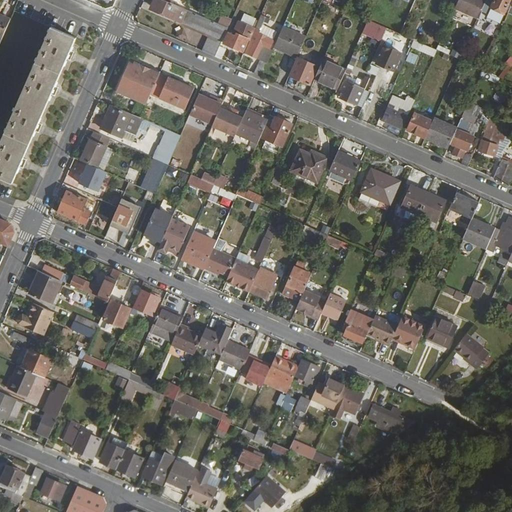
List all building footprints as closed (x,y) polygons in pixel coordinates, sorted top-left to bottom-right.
[(160,11),(210,33),(202,51),(216,57),(220,47),(229,27),(170,1),(166,0),(154,0),(153,4),(162,7),(160,11)] [(321,0),(319,7),(342,16),(344,9),(323,0),(321,0)] [(458,0),(455,9),(478,19),(482,9),(484,5),(486,0),(458,0)] [(486,0),(484,5),(504,14),(509,0),(486,0)] [(482,9),(478,19),(472,33),(477,35),(487,10),(482,9)] [(256,28),(251,40),(252,40),(246,54),(257,58),(262,45),(271,49),(274,40),(267,37),(269,33),(265,31),(272,17),(263,13),(256,28)] [(0,15),(0,38),(2,39),(11,18),(2,14),(1,16),(0,15)] [(253,26),(255,19),(243,15),(241,22),(253,26)] [(387,28),(369,20),(363,34),(381,42),(387,28)] [(229,33),(225,43),(244,51),(248,42),(250,42),(251,40),(256,28),(239,21),(233,35),(229,33)] [(498,23),(493,34),(498,36),(503,25),(498,23)] [(52,26),(0,143),(0,177),(13,183),(77,37),(52,26)] [(282,29),(274,47),(297,58),(305,39),(282,29)] [(411,46),(434,56),(437,50),(414,40),(411,46)] [(262,45),(257,58),(267,63),(273,50),(271,49),(262,45)] [(384,46),(377,63),(394,71),(402,53),(384,46)] [(220,47),(216,57),(223,60),(227,50),(220,47)] [(405,63),(416,65),(418,55),(407,53),(405,63)] [(300,57),(292,76),(311,85),(317,71),(313,69),(315,64),(300,57)] [(260,61),(254,74),(261,77),(267,64),(260,61)] [(324,61),(316,79),(338,89),(346,71),(324,61)] [(116,91),(145,104),(150,94),(157,78),(143,72),(142,73),(138,71),(140,67),(129,63),(116,91)] [(140,67),(138,71),(142,73),(143,72),(157,78),(160,73),(160,71),(142,63),(140,67)] [(178,81),(160,73),(157,78),(150,94),(185,109),(194,89),(186,85),(178,81)] [(348,76),(339,97),(358,105),(370,78),(366,76),(361,87),(351,82),(353,78),(348,76)] [(199,94),(190,114),(213,125),(221,108),(224,101),(216,98),(214,100),(210,98),(199,94)] [(111,105),(102,128),(122,137),(132,114),(111,105)] [(390,105),(383,123),(401,130),(408,113),(390,105)] [(213,125),(213,126),(236,136),(237,133),(244,118),(237,115),(230,112),(221,108),(213,125)] [(466,108),(461,119),(474,125),(479,112),(472,109),(471,111),(466,108)] [(244,118),(237,133),(259,142),(268,121),(246,111),(244,118)] [(417,114),(409,131),(426,138),(433,121),(417,114)] [(268,121),(259,142),(281,152),(293,124),(283,120),(282,123),(275,120),(276,118),(270,116),(268,121)] [(433,121),(426,138),(448,148),(457,128),(434,119),(433,121)] [(481,120),(476,131),(483,134),(485,130),(488,122),(481,120)] [(166,129),(162,140),(176,147),(181,136),(166,129)] [(453,144),(457,146),(453,154),(463,158),(466,150),(471,152),(477,138),(469,135),(471,132),(465,129),(463,132),(459,130),(453,144)] [(483,134),(476,150),(478,150),(477,151),(496,157),(502,137),(485,130),(483,134)] [(94,131),(82,159),(98,166),(110,138),(94,131)] [(162,140),(154,158),(168,164),(176,147),(162,140)] [(300,150),(291,170),(316,181),(327,157),(316,152),(315,156),(300,150)] [(338,152),(330,171),(353,181),(361,162),(338,152)] [(466,156),(462,165),(468,168),(473,157),(469,155),(466,156)] [(503,160),(494,179),(502,183),(511,164),(503,160)] [(100,169),(98,175),(104,178),(107,172),(100,169)] [(178,171),(176,178),(186,180),(187,173),(178,171)] [(188,183),(211,193),(214,184),(191,174),(188,183)] [(369,174),(358,200),(377,208),(380,201),(390,206),(400,183),(381,175),(379,178),(369,174)] [(122,179),(119,186),(134,192),(137,185),(122,179)] [(212,191),(235,201),(236,197),(237,194),(235,194),(214,184),(212,191)] [(411,187),(403,207),(420,215),(429,195),(411,187)] [(68,190),(59,212),(86,223),(91,212),(84,208),(88,198),(68,190)] [(249,190),(245,198),(260,205),(263,197),(249,190)] [(458,193),(451,210),(473,219),(480,203),(458,193)] [(429,195),(420,215),(437,222),(446,203),(429,195)] [(119,197),(109,223),(129,231),(139,205),(119,197)] [(173,216),(156,208),(144,234),(153,238),(152,242),(160,246),(172,219),(173,216)] [(450,209),(445,221),(468,231),(473,220),(473,219),(451,210),(450,209)] [(281,221),(304,231),(306,225),(284,215),(281,221)] [(0,218),(0,240),(8,244),(15,229),(12,224),(0,218)] [(190,227),(172,219),(160,246),(158,250),(166,253),(169,247),(179,251),(190,227)] [(496,230),(490,244),(511,252),(511,219),(510,219),(508,226),(506,225),(502,233),(496,230)] [(496,230),(473,220),(468,231),(464,240),(487,250),(490,244),(496,230)] [(304,231),(302,234),(310,238),(314,236),(326,241),(329,235),(306,225),(304,231)] [(194,232),(181,261),(204,271),(205,269),(213,249),(216,242),(194,232)] [(266,237),(261,247),(268,250),(272,240),(266,237)] [(213,249),(205,269),(213,272),(214,270),(220,272),(229,276),(236,260),(236,259),(213,249)] [(506,265),(509,256),(500,253),(497,262),(506,265)] [(236,260),(229,276),(226,282),(250,292),(250,291),(259,270),(236,260)] [(259,270),(250,291),(268,299),(270,293),(274,284),(260,278),(263,272),(264,272),(268,264),(262,262),(259,270)] [(63,273),(46,266),(43,273),(60,280),(63,273)] [(295,267),(283,294),(300,301),(305,290),(312,275),(295,267)] [(71,285),(109,301),(121,272),(115,269),(111,277),(108,276),(103,287),(76,275),(71,285)] [(37,270),(30,285),(34,287),(35,287),(42,272),(37,270)] [(42,272),(35,287),(34,287),(31,294),(51,303),(61,281),(60,280),(43,273),(42,272)] [(474,281),(468,294),(480,299),(486,286),(474,281)] [(462,300),(465,293),(446,286),(444,292),(462,300)] [(143,290),(136,306),(134,306),(133,308),(131,313),(135,315),(138,308),(147,312),(146,316),(149,317),(151,314),(153,314),(160,297),(143,290)] [(300,301),(297,309),(307,313),(313,315),(312,318),(319,321),(322,314),(327,302),(320,299),(321,297),(305,290),(300,301)] [(327,302),(322,314),(338,321),(346,302),(330,295),(327,302)] [(113,300),(104,319),(124,328),(131,313),(133,308),(113,300)] [(45,334),(55,311),(34,302),(28,315),(20,312),(17,313),(15,317),(16,321),(45,334)] [(160,307),(149,332),(172,342),(176,334),(181,324),(184,317),(160,307)] [(352,308),(344,327),(349,329),(346,334),(364,342),(372,322),(373,322),(375,319),(352,308)] [(75,320),(95,328),(97,322),(77,315),(75,320)] [(426,327),(420,339),(444,349),(445,345),(449,347),(458,327),(431,315),(426,327)] [(383,344),(390,347),(394,339),(399,327),(376,317),(375,319),(373,322),(368,335),(378,339),(384,342),(383,344)] [(399,327),(394,339),(416,348),(420,339),(426,327),(403,317),(399,327)] [(74,320),(70,329),(92,338),(96,330),(74,320)] [(172,342),(171,344),(194,354),(199,344),(202,335),(187,329),(188,327),(181,324),(176,334),(172,342)] [(202,335),(199,344),(221,353),(231,329),(222,324),(218,334),(205,328),(202,335)] [(15,331),(12,337),(26,343),(28,337),(15,331)] [(467,335),(455,351),(472,364),(471,366),(477,370),(490,354),(484,349),(485,348),(467,335)] [(228,340),(220,360),(242,369),(248,355),(250,350),(228,340)] [(31,350),(23,367),(36,373),(46,377),(53,360),(31,350)] [(83,359),(106,369),(108,364),(85,354),(83,359)] [(248,373),(246,380),(262,386),(262,387),(265,380),(270,368),(261,364),(254,361),(255,358),(248,355),(242,369),(241,370),(248,373)] [(303,360),(296,377),(299,378),(298,381),(301,382),(303,380),(306,381),(313,384),(320,367),(303,360)] [(270,368),(265,380),(288,390),(297,370),(274,361),(270,368)] [(106,369),(129,379),(131,374),(131,373),(109,363),(108,364),(106,369)] [(19,365),(9,388),(27,396),(36,373),(23,367),(19,365)] [(103,375),(126,385),(129,379),(106,369),(103,375)] [(131,374),(129,379),(152,389),(154,384),(131,374)] [(126,385),(149,395),(152,389),(129,379),(126,385)] [(325,389),(323,394),(338,401),(344,386),(345,385),(329,379),(325,389)] [(47,412),(49,413),(57,417),(70,388),(62,384),(57,395),(55,394),(47,412)] [(317,386),(312,399),(319,402),(323,394),(325,389),(317,386)] [(338,401),(336,405),(356,413),(364,395),(344,386),(338,401)] [(180,388),(174,399),(189,405),(192,398),(185,394),(186,390),(180,388)] [(0,391),(0,415),(15,422),(24,402),(0,391)] [(285,396),(281,407),(291,412),(296,401),(285,396)] [(302,397),(296,411),(305,414),(311,400),(302,397)] [(192,398),(189,405),(198,409),(201,402),(192,398)] [(201,402),(198,409),(206,413),(208,407),(209,405),(201,402)] [(378,421),(376,425),(397,435),(414,423),(400,416),(402,411),(393,407),(391,412),(374,404),(369,417),(378,421)] [(208,407),(206,413),(220,420),(223,413),(208,407)] [(45,412),(35,433),(48,438),(57,417),(49,413),(45,412)] [(223,413),(220,420),(222,420),(230,424),(233,418),(223,413)] [(222,420),(216,434),(224,437),(230,424),(222,420)] [(303,420),(298,430),(305,433),(310,422),(303,420)] [(63,424),(55,442),(63,446),(70,427),(63,424)] [(354,424),(347,438),(355,442),(361,427),(354,424)] [(81,433),(74,451),(93,459),(101,441),(81,433)] [(256,435),(254,441),(285,455),(290,450),(267,440),(256,435)] [(290,450),(312,460),(315,453),(316,451),(294,442),(290,450)] [(108,444),(100,462),(117,469),(125,451),(108,444)] [(125,451),(117,469),(135,478),(143,460),(125,451)] [(244,451),(240,460),(246,463),(244,468),(251,471),(253,466),(259,469),(263,460),(264,456),(254,452),(253,455),(244,451)] [(150,460),(143,476),(162,485),(174,458),(164,453),(160,464),(150,460)] [(312,460),(334,469),(337,462),(315,453),(312,460)] [(175,461),(167,481),(189,491),(195,478),(198,471),(175,461)] [(8,467),(1,481),(18,488),(15,493),(23,496),(29,483),(31,477),(8,467)] [(36,468),(31,477),(29,483),(36,487),(43,471),(36,468)] [(253,492),(272,508),(285,493),(266,477),(253,492)] [(195,478),(189,491),(186,498),(209,507),(217,488),(195,478)] [(48,479),(41,493),(56,499),(57,497),(60,498),(64,489),(61,487),(62,485),(48,479)] [(77,486),(65,511),(103,511),(106,505),(103,497),(77,486)] [(13,492),(9,502),(18,506),(23,496),(15,493),(13,492)]
